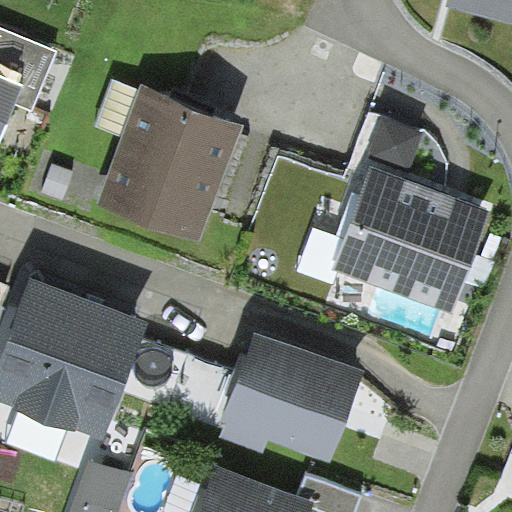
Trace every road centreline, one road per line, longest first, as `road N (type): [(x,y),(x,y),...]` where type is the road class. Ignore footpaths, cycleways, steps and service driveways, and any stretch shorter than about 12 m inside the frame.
road 1 (residential): [(511,304),(436,511)]
road 2 (residential): [(354,0),(377,34),(481,96),(511,135)]
